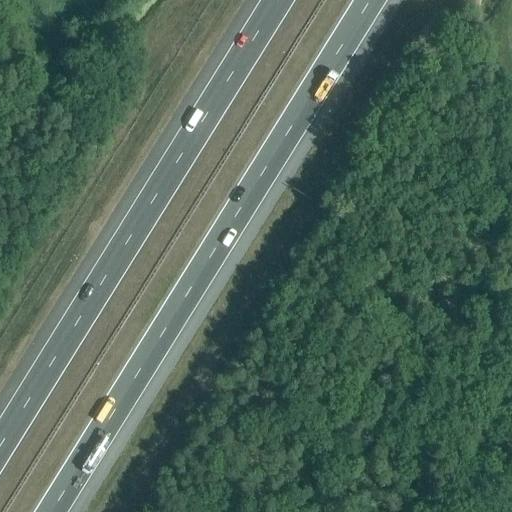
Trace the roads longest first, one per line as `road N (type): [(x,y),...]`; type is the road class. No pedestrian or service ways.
road 1 (motorway): [(52,511),(371,0)]
road 2 (motorway): [(275,0),(0,442)]
